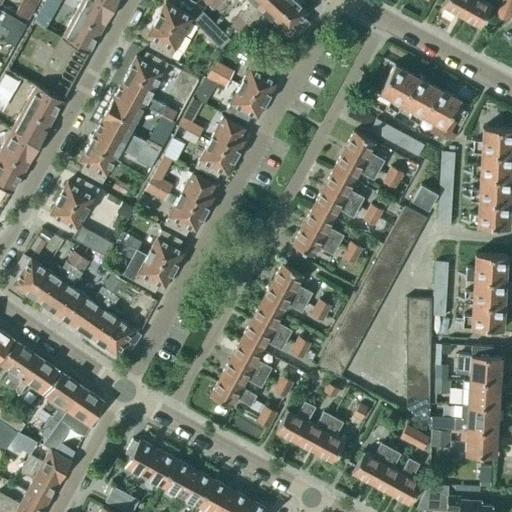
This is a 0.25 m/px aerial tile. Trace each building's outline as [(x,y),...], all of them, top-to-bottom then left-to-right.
[(28,19),(36,4),(29,0),(21,0),(15,13),(28,19)] [(81,0),(60,38),(88,53),(113,7),(99,0),(81,0)] [(209,0),(207,3),(213,8),(220,0),(209,0)] [(237,31),(265,0),(249,0),(251,1),(238,15),(239,15),(230,25),(237,31)] [(308,12),(294,0),(265,0),(237,31),(243,36),(252,27),(252,28),(265,14),(293,40),(309,23),(303,17),(308,12)] [(460,17),(469,0),(444,0),(441,6),(460,17)] [(482,0),(469,0),(460,17),(479,27),(491,6),(482,1),(482,0)] [(507,21),(511,9),(511,4),(503,0),(500,0),(495,15),(507,21)] [(149,46),(170,57),(192,17),(164,2),(147,35),(153,38),(149,46)] [(0,22),(0,24),(9,29),(15,18),(5,13),(0,22)] [(229,39),(206,16),(196,25),(220,49),(229,39)] [(287,59),(294,47),(284,42),(278,53),(287,59)] [(141,59),(135,56),(117,90),(160,114),(159,114),(170,120),(171,119),(175,112),(164,106),(164,105),(148,97),(166,63),(145,51),(141,59)] [(254,57),(240,83),(267,98),(277,80),(271,77),(275,69),(254,57)] [(216,61),(212,67),(230,77),(234,71),(216,61)] [(400,103),(401,104),(416,75),(394,63),(379,92),(390,98),(386,106),(396,110),(400,103)] [(230,77),(212,67),(206,77),(224,87),(230,77)] [(0,85),(12,92),(18,81),(4,73),(0,79),(0,85)] [(416,75),(401,104),(412,110),(408,117),(418,122),(422,115),(437,87),(416,75)] [(267,98),(240,83),(226,108),(247,120),(251,112),(257,116),(267,98)] [(10,130),(37,145),(62,99),(35,84),(10,130)] [(428,128),(438,133),(442,126),(444,127),(459,99),(437,87),(422,115),(433,121),(428,128)] [(155,121),(159,114),(160,114),(117,90),(97,126),(155,157),(159,149),(145,141),(129,132),(139,113),(155,121)] [(159,114),(155,121),(170,129),(174,121),(171,119),(170,120),(159,114)] [(223,114),(209,140),(236,154),(246,137),(240,133),(244,126),(223,114)] [(383,121),(375,117),(367,128),(376,133),(383,121)] [(187,128),(200,135),(203,128),(191,121),(187,128)] [(391,126),(383,121),(376,133),(384,138),(391,126)] [(155,157),(97,126),(87,143),(114,158),(120,148),(136,157),(151,165),(155,157)] [(399,130),(391,126),(384,138),(393,142),(399,130)] [(481,151),(481,152),(511,153),(511,128),(482,127),(481,140),(473,139),(473,151),(481,151)] [(194,144),(200,135),(187,128),(182,137),(194,144)] [(0,181),(13,189),(37,145),(10,130),(0,148),(0,181)] [(343,150),(378,169),(384,159),(369,152),(374,142),(353,130),(343,150)] [(407,135),(399,130),(393,142),(401,146),(407,135)] [(415,139),(407,135),(401,146),(409,151),(415,139)] [(423,143),(415,139),(409,151),(417,155),(423,143)] [(236,154),(209,140),(195,165),(216,177),(220,169),(226,172),(236,154)] [(101,182),(114,158),(87,143),(78,160),(84,163),(80,171),(101,182)] [(373,179),(378,169),(343,150),(333,168),(354,180),(359,171),(373,179)] [(440,150),(439,168),(453,169),(454,151),(440,150)] [(479,177),(479,176),(511,178),(511,167),(511,153),(481,152),(480,164),(471,164),(471,176),(479,177)] [(386,173),(398,179),(402,171),(390,165),(386,173)] [(349,189),(354,180),(333,168),(322,187),(358,207),(364,197),(349,189)] [(439,168),(438,187),(452,188),(453,169),(439,168)] [(192,171),(178,196),(205,211),(215,193),(209,190),(213,182),(192,171)] [(394,187),(398,179),(386,173),(382,180),(394,187)] [(510,202),(511,178),(479,176),(479,177),(478,189),(470,188),(470,199),(478,200),(510,202)] [(67,181),(49,213),(76,228),(98,188),(77,177),(73,184),(67,181)] [(160,177),(156,184),(168,191),(172,185),(160,177)] [(124,194),(129,186),(117,178),(111,187),(124,194)] [(437,193),(420,183),(410,200),(428,209),(437,193)] [(168,191),(156,184),(150,194),(163,200),(168,191)] [(353,216),(358,207),(322,187),(312,206),(333,217),(338,208),(353,216)] [(451,206),(452,199),(452,188),(438,187),(436,205),(451,206)] [(205,211),(178,196),(164,222),(185,233),(189,226),(195,229),(205,211)] [(510,202),(478,200),(477,212),(469,212),(468,224),(476,225),(508,227),(510,202)] [(133,208),(121,202),(116,212),(128,219),(133,208)] [(369,203),(366,210),(377,217),(384,221),(388,212),(369,203)] [(450,224),(451,206),(436,205),(435,224),(450,224)] [(328,227),(333,217),(312,206),(302,225),(338,244),(343,234),(328,227)] [(399,216),(421,228),(427,218),(405,206),(399,216)] [(377,217),(366,210),(362,218),(374,224),(377,217)] [(394,226),(415,238),(421,228),(399,216),(394,226)] [(114,244),(79,225),(72,237),(107,257),(114,244)] [(332,254),(338,244),(302,225),(292,244),(313,255),(318,246),(332,254)] [(388,235),(410,248),(415,238),(394,226),(388,235)] [(161,228),(147,253),(174,268),(184,250),(178,247),(182,239),(161,228)] [(38,237),(48,243),(53,236),(43,230),(38,237)] [(129,234),(125,241),(137,248),(141,241),(129,234)] [(383,245),(405,257),(410,248),(388,235),(383,245)] [(46,242),(37,236),(30,248),(38,253),(46,242)] [(174,268),(147,253),(146,254),(136,249),(137,248),(125,241),(120,250),(132,257),(123,273),(139,282),(154,290),(158,282),(164,286),(174,268)] [(345,248),(357,255),(362,247),(350,241),(345,248)] [(377,255),(399,267),(405,257),(383,245),(377,255)] [(353,263),(357,255),(345,248),(341,256),(353,263)] [(28,294),(46,306),(80,257),(73,252),(58,272),(62,275),(59,278),(45,269),(28,294)] [(473,278),(505,280),(507,255),(475,253),(474,266),(466,265),(465,278),(473,278)] [(13,283),(28,294),(45,269),(24,254),(10,273),(17,277),(13,283)] [(372,265),(394,277),(399,267),(377,255),(372,265)] [(46,306),(64,319),(82,331),(117,281),(110,275),(94,297),(98,299),(96,303),(67,283),(69,280),(74,283),(82,273),(81,272),(88,262),(80,257),(46,306)] [(433,275),(447,276),(448,261),(433,260),(433,275)] [(271,282),(306,302),(312,292),(297,284),(302,275),(281,263),(271,282)] [(366,275),(388,287),(394,277),(372,265),(366,275)] [(361,285),(383,297),(388,287),(366,275),(361,285)] [(446,301),(447,276),(433,275),(432,301),(446,301)] [(504,304),(505,280),(473,278),(472,290),(463,290),(463,302),(472,302),(504,304)] [(140,333),(118,318),(104,308),(106,305),(111,308),(125,286),(117,281),(82,331),(116,354),(120,348),(127,352),(140,333)] [(301,311),(306,302),(271,282),(260,301),(282,313),(287,304),(301,311)] [(355,295),(377,307),(383,297),(361,285),(355,295)] [(350,305),(372,317),(377,307),(355,295),(350,305)] [(314,305),(326,313),(330,305),(317,297),(314,305)] [(406,309),(431,309),(431,298),(406,297),(406,309)] [(277,322),(282,313),(260,301),(250,320),(286,339),(291,329),(277,322)] [(445,315),(446,301),(432,301),(432,314),(445,315)] [(503,329),(504,304),(472,302),(471,314),(463,313),(462,325),(470,326),(470,327),(503,329)] [(321,320),(326,313),(314,305),(310,313),(321,320)] [(345,315),(366,327),(372,317),(350,305),(345,315)] [(406,320),(431,320),(431,309),(406,309),(406,320)] [(339,325),(361,337),(366,327),(345,315),(339,325)] [(281,349),(286,339),(250,320),(240,339),(261,350),(266,341),(281,349)] [(406,332),(430,332),(431,320),(406,320),(406,332)] [(334,335),(356,347),(361,337),(339,325),(334,335)] [(0,355),(12,338),(0,329),(0,355)] [(406,343),(430,344),(430,332),(406,332),(406,343)] [(294,343),(305,350),(310,342),(298,335),(294,343)] [(328,345),(350,357),(356,347),(334,335),(328,345)] [(256,359),(261,350),(240,339),(230,357),(266,377),(271,367),(256,359)] [(1,382),(13,389),(36,355),(15,341),(0,363),(0,364),(9,371),(1,382)] [(301,358),(305,350),(294,343),(290,350),(301,358)] [(406,355),(430,355),(430,344),(406,343),(406,355)] [(323,354),(345,366),(350,357),(328,345),(323,354)] [(469,373),(469,380),(499,382),(501,357),(492,356),(492,346),(471,345),(471,355),(457,354),(456,372),(469,373)] [(345,366),(323,354),(317,364),(339,376),(345,366)] [(36,355),(13,389),(19,394),(27,383),(41,393),(57,369),(36,355)] [(406,367),(430,367),(430,355),(406,355),(406,367)] [(266,377),(230,357),(220,376),(241,387),(246,378),(260,386),(266,377)] [(448,364),(434,364),(434,378),(448,378),(448,364)] [(406,378),(429,378),(430,367),(406,367),(406,378)] [(47,437),(59,421),(58,420),(82,386),(61,372),(45,395),(59,405),(52,416),(51,415),(39,432),(47,437)] [(276,382),(288,389),(293,381),(280,374),(276,382)] [(256,395),(241,387),(220,376),(209,395),(230,407),(236,397),(250,405),(260,411),(256,419),(268,427),(276,411),(254,399),(256,395)] [(406,390),(429,390),(429,378),(406,378),(406,390)] [(447,380),(434,380),(434,393),(447,393),(447,380)] [(463,380),(461,405),(498,406),(499,382),(469,380),(463,380)] [(284,396),(288,389),(276,382),(272,389),(284,396)] [(334,397),(338,388),(326,382),(322,389),(334,397)] [(58,420),(59,421),(64,425),(72,414),(89,425),(102,400),(82,386),(58,420)] [(406,401),(429,401),(429,390),(406,390),(406,401)] [(275,431),(294,441),(306,420),(307,421),(315,406),(304,401),(296,415),(286,410),(275,431)] [(429,401),(406,401),(406,412),(428,424),(429,401)] [(360,420),(367,408),(358,403),(352,415),(360,420)] [(460,429),(497,431),(498,406),(461,405),(460,418),(430,416),(429,427),(460,429)] [(0,418),(18,431),(24,423),(1,407),(0,409),(0,418)] [(306,420),(294,441),(313,452),(332,416),(323,411),(315,425),(307,421),(306,420)] [(343,421),(332,416),(313,452),(332,462),(344,441),(335,436),(343,421)] [(16,431),(2,422),(0,425),(0,448),(3,450),(16,431)] [(42,435),(24,423),(18,431),(28,437),(37,442),(42,435)] [(399,437),(406,441),(413,429),(406,425),(399,437)] [(414,446),(421,433),(413,429),(406,441),(414,446)] [(450,430),(431,429),(430,446),(449,447),(450,430)] [(495,456),(497,431),(460,429),(460,440),(465,440),(465,454),(495,456)] [(22,448),(28,437),(18,431),(11,442),(5,453),(17,459),(23,448),(22,448)] [(429,437),(421,433),(414,446),(421,449),(429,437)] [(161,485),(175,459),(138,439),(124,465),(161,485)] [(75,451),(60,442),(55,450),(70,459),(75,451)] [(370,483),(390,447),(381,443),(373,457),(363,451),(351,472),(370,483)] [(370,483),(389,493),(401,472),(400,472),(392,467),(400,453),(390,447),(370,483)] [(47,502),(59,481),(70,460),(49,449),(43,461),(30,454),(20,472),(33,479),(26,491),(47,502)] [(401,472),(389,493),(408,504),(420,483),(411,478),(419,463),(408,457),(400,472),(401,472)] [(198,505),(212,479),(175,459),(161,485),(198,505)] [(209,511),(241,511),(248,499),(212,479),(198,505),(209,511)] [(459,496),(448,495),(448,485),(428,484),(415,509),(458,511),(457,511),(491,511),(492,505),(481,504),(481,500),(459,499),(459,496)] [(126,511),(130,511),(137,500),(113,486),(105,500),(126,511)] [(0,503),(15,511),(42,511),(47,502),(26,491),(19,504),(0,492),(0,503)] [(265,511),(267,509),(248,499),(241,511),(265,511)] [(15,511),(0,503),(0,511),(15,511)]
